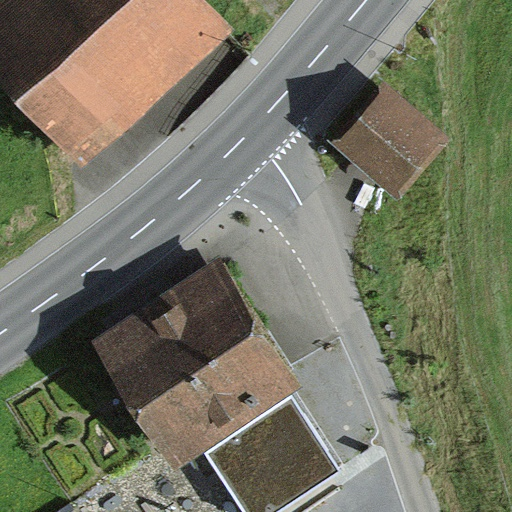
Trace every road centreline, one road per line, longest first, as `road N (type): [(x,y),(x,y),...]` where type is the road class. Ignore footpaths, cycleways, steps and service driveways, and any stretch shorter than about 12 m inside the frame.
road 1 (tertiary): [(0,333),(149,224),(251,132),(364,0)]
road 2 (track): [(251,132),(303,204),(367,348),(426,511)]
